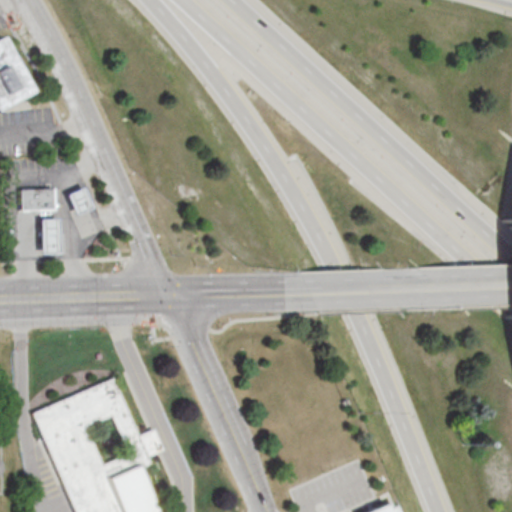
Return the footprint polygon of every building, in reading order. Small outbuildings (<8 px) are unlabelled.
[(0,105),(24,94),(0,45),(0,105)] [(71,216),(89,208),(80,188),(62,195),(71,216)] [(16,212),(51,211),(51,189),(16,190),(16,212)] [(54,219),(36,220),(37,255),(56,254),(54,219)] [(71,511),(28,413),(108,378),(134,436),(149,429),(158,449),(143,456),(148,466),(136,471),(154,511),(71,511)] [(395,511),(391,501),(361,511),(395,511)]
